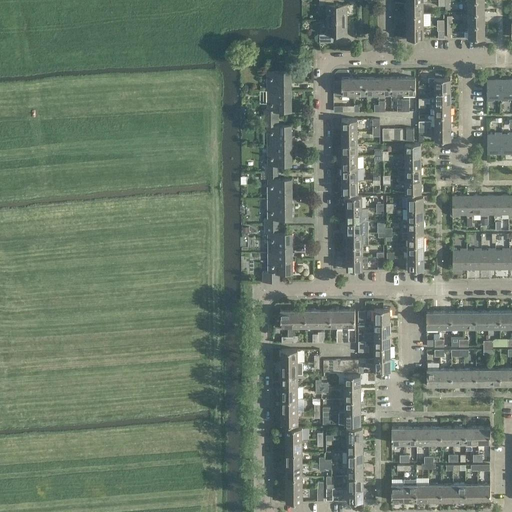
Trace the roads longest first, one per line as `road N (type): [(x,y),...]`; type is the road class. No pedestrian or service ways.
road 1 (unclassified): [(322,291),(323,62),(383,59)]
road 2 (residential): [(264,511),(262,291),(322,291)]
road 3 (residential): [(397,414),(397,382),(406,376),(405,290)]
road 4 (residential): [(457,177),(468,139),(466,58)]
